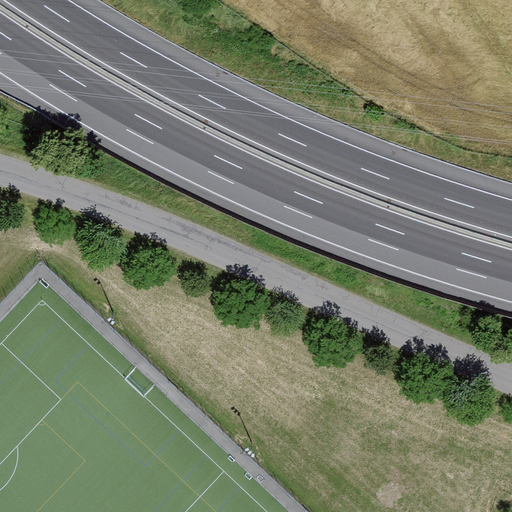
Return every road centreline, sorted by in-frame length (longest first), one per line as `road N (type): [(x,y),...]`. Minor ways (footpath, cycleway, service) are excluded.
road 1 (motorway): [(0,43),(88,99),(287,198),(511,275)]
road 2 (residential): [(0,172),(157,224),(511,379)]
road 3 (motorway): [(511,218),(305,146),(35,0)]
